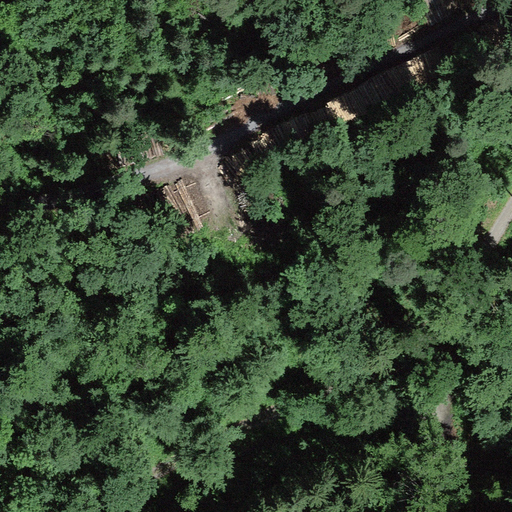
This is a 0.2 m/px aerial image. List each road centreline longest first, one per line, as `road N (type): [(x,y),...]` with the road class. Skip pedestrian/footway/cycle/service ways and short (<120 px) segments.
road 1 (track): [(511,3),(118,184),(0,206)]
road 2 (track): [(446,337),(323,385),(82,511)]
road 3 (track): [(411,511),(450,445),(446,337),(511,293)]
